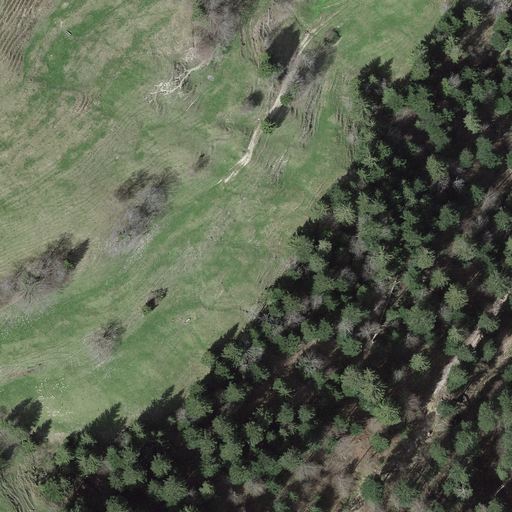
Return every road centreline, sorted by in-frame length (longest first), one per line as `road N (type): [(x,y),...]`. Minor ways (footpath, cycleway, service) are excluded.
road 1 (track): [(0,349),(67,328),(104,306),(226,184),(297,55),(353,0)]
road 2 (track): [(345,505),(361,475),(422,438),(448,376),(511,289)]
